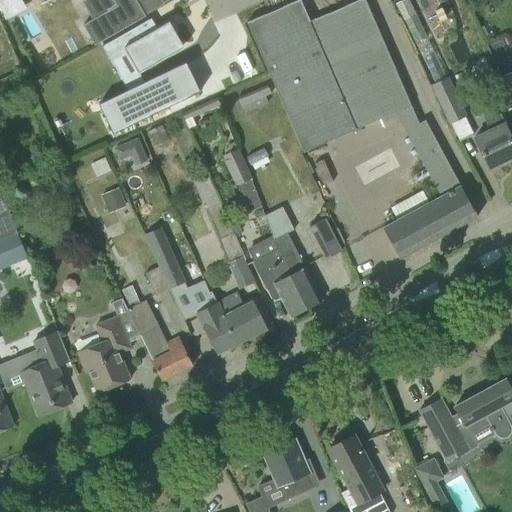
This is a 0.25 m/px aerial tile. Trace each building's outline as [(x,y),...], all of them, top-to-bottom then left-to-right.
[(0,0),(0,8),(6,20),(16,14),(9,3),(13,0),(0,0)] [(94,46),(145,16),(135,0),(112,0),(116,6),(83,25),(94,46)] [(300,2),(247,24),(303,153),(395,112),(440,197),(382,228),(399,259),(477,217),(427,125),(419,128),(364,0),(350,0),(307,19),(300,2)] [(408,0),(401,0),(395,3),(404,20),(415,14),(408,0)] [(151,18),(101,46),(110,61),(125,52),(138,74),(180,50),(169,27),(159,32),(151,18)] [(239,84),(263,75),(240,20),(204,35),(217,68),(230,62),(239,84)] [(99,103),(113,132),(200,90),(186,61),(99,103)] [(511,71),(501,77),(502,80),(511,102),(511,71)] [(466,119),(447,79),(432,86),(451,126),(466,119)] [(511,159),(511,139),(496,107),(482,114),(489,131),(483,134),(473,138),(489,170),(511,159)] [(138,138),(114,148),(120,160),(143,150),(138,138)] [(222,156),(248,212),(261,206),(249,180),(252,179),(236,144),(225,149),(227,154),(222,156)] [(244,259),(229,224),(228,224),(208,173),(192,180),(215,239),(217,239),(239,290),(253,281),(242,261),(244,259)] [(107,210),(126,202),(119,187),(100,195),(107,210)] [(0,269),(29,258),(18,231),(16,232),(1,196),(0,196),(0,269)] [(265,217),(274,240),(278,249),(251,263),(265,290),(266,290),(271,300),(275,301),(281,298),(290,316),(321,300),(289,239),(286,234),(293,231),(282,208),(265,217)] [(308,228),(325,259),(340,251),(324,221),(308,228)] [(142,235),(158,268),(160,267),(171,290),(184,284),(158,228),(142,235)] [(160,267),(158,268),(145,275),(156,297),(171,290),(160,267)] [(132,286),(121,291),(130,311),(127,314),(128,316),(138,336),(139,336),(152,363),(161,381),(192,365),(183,348),(179,339),(168,344),(166,345),(145,302),(140,305),(132,286)] [(224,314),(218,303),(217,304),(211,291),(197,298),(203,311),(196,314),(216,354),(237,343),(223,315),(224,314)] [(227,300),(218,303),(224,314),(223,315),(237,343),(267,328),(253,301),(243,306),(237,294),(227,300)] [(128,316),(127,314),(121,300),(112,304),(117,315),(96,323),(104,341),(77,352),(85,372),(88,371),(96,393),(130,379),(117,347),(128,343),(119,320),(128,316)] [(16,363),(20,373),(38,416),(71,402),(67,391),(59,373),(56,365),(70,359),(58,330),(33,340),(38,353),(33,351),(18,357),(16,363)] [(458,414),(450,418),(440,399),(419,410),(448,463),(495,438),(498,440),(502,441),(507,439),(510,436),(511,433),(511,429),(510,427),(511,425),(511,380),(507,383),(505,379),(454,407),(458,414)] [(0,431),(13,426),(6,408),(0,392),(0,431)] [(353,435),(328,449),(337,466),(349,488),(340,493),(348,509),(349,511),(386,511),(377,495),(381,493),(367,466),(369,465),(362,453),(353,435)] [(299,490),(300,492),(313,487),(308,475),(311,474),(310,471),(296,438),(260,453),(274,486),(275,489),(282,486),(286,495),(299,490)] [(442,478),(433,459),(415,469),(424,487),(437,510),(448,504),(436,481),(442,478)] [(268,511),(262,496),(245,504),(248,511),(268,511)]
